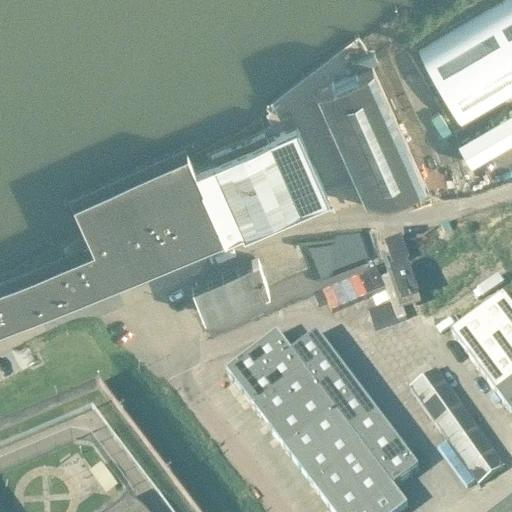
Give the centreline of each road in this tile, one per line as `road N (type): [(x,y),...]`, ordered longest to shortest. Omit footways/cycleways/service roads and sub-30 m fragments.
road 1 (unclassified): [(117,298),(261,236),(329,218),(467,208),(511,192)]
road 2 (unclassified): [(117,298),(279,511)]
road 3 (unknown): [(380,383),(342,323),(298,306),(249,324),(175,375)]
road 4 (unknown): [(437,341),(471,303),(467,208)]
road 5 (unknown): [(453,487),(380,383)]
road 6 (unclassified): [(0,346),(117,298)]
road 7 (unknown): [(511,438),(437,341)]
